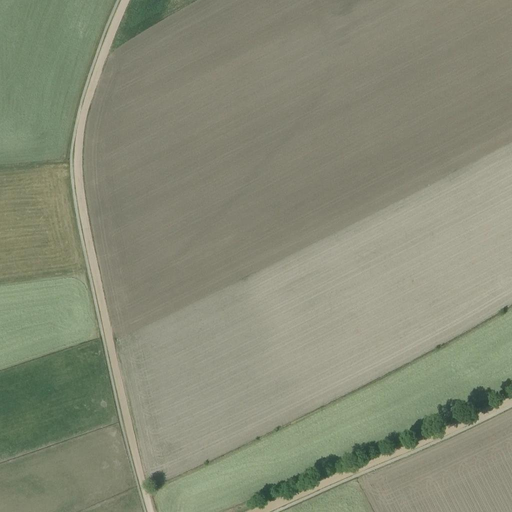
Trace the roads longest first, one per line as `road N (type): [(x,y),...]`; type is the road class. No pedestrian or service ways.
road 1 (track): [(124,0),(76,152),(98,293),(149,511)]
road 2 (track): [(260,511),(511,399)]
